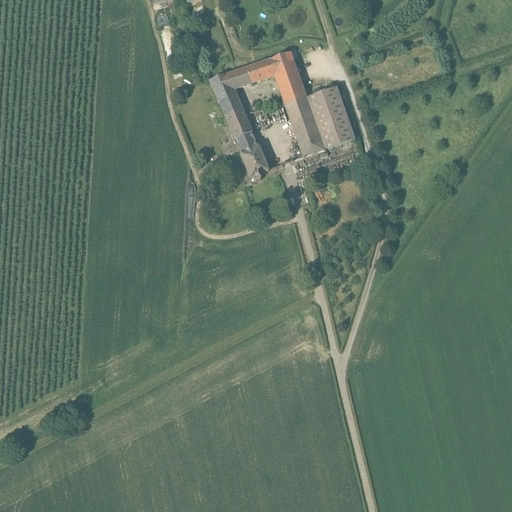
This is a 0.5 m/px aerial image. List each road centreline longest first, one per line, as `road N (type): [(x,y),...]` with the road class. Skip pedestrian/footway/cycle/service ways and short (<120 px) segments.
road 1 (track): [(0,464),(320,295)]
road 2 (unclassified): [(371,511),(287,166)]
road 3 (track): [(372,271),(383,199),(330,41)]
